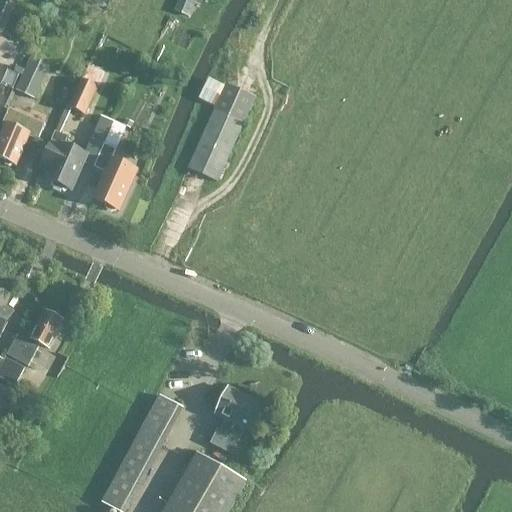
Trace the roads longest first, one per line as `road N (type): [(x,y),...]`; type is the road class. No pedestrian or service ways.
road 1 (unclassified): [(511,440),(0,211)]
road 2 (track): [(156,277),(186,209),(227,192),(244,169),(269,109),(262,49),(286,0)]
